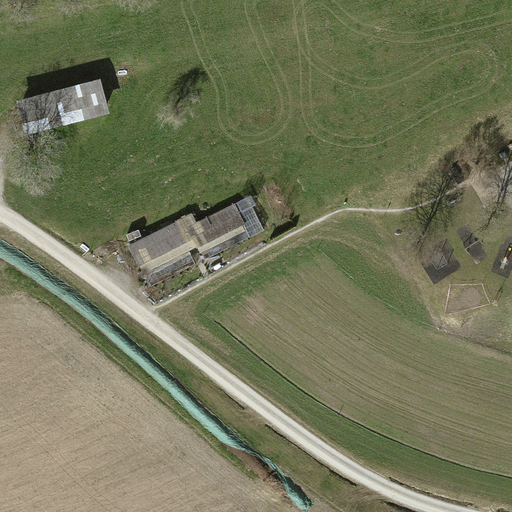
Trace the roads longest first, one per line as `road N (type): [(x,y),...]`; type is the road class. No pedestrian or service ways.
road 1 (track): [(152,317),(304,440),(362,476),(456,511)]
road 2 (track): [(0,213),(152,317)]
